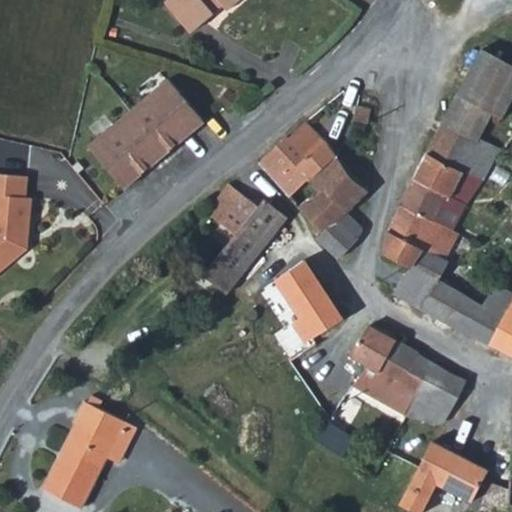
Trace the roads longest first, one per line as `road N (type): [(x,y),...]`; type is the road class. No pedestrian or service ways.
road 1 (unclassified): [(388,20),(369,48),(76,295),(39,342),(0,416)]
road 2 (unclassified): [(388,20),(408,86),(389,200),(354,289)]
